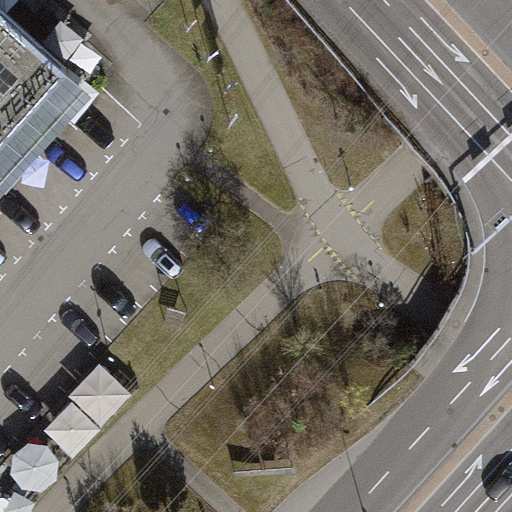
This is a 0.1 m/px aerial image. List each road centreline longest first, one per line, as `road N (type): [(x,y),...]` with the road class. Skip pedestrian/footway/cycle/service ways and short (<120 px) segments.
road 1 (secondary): [(511,348),(357,511)]
road 2 (secondary): [(362,0),(511,156)]
